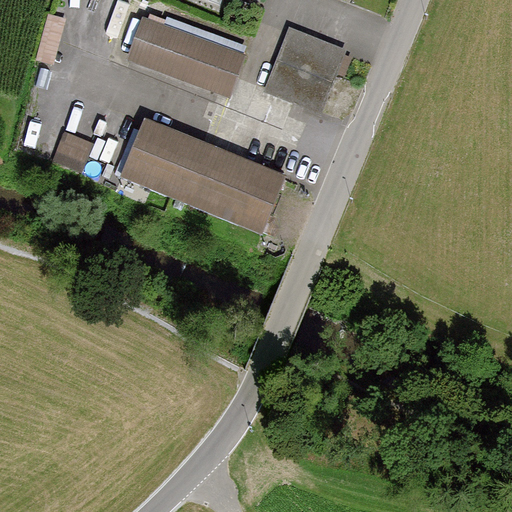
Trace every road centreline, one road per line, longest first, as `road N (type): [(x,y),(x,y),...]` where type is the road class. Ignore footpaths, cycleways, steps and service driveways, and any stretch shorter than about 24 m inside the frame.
road 1 (residential): [(414,0),(254,386)]
road 2 (unclassified): [(254,386),(203,465),(155,511)]
